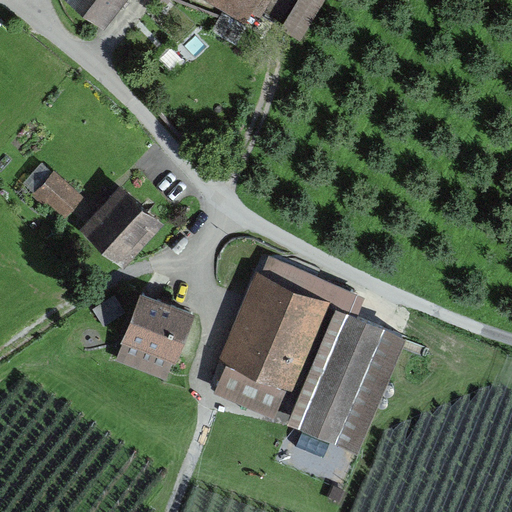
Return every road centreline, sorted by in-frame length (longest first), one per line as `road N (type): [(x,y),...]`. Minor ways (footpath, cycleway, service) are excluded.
road 1 (track): [(17,0),(123,89),(238,210),(307,254),(511,342)]
road 2 (track): [(0,368),(238,210),(200,262),(205,424),(171,511)]
